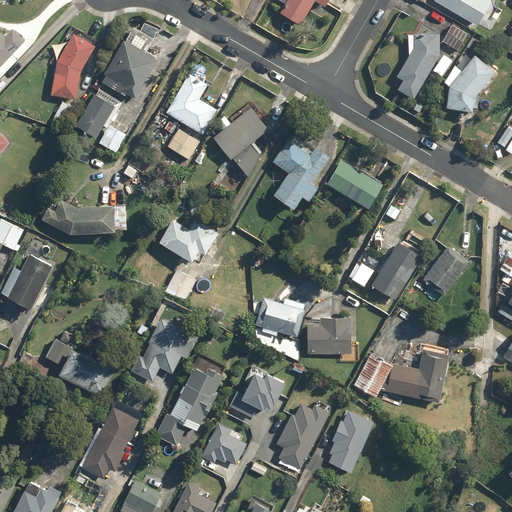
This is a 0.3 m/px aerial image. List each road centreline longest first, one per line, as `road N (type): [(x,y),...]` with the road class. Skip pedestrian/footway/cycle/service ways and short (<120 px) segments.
road 1 (unknown): [(481,201),(490,322),(480,346),(392,325)]
road 2 (residential): [(324,93),(508,199)]
road 3 (residential): [(164,0),(324,93)]
road 4 (unknown): [(195,35),(115,172)]
